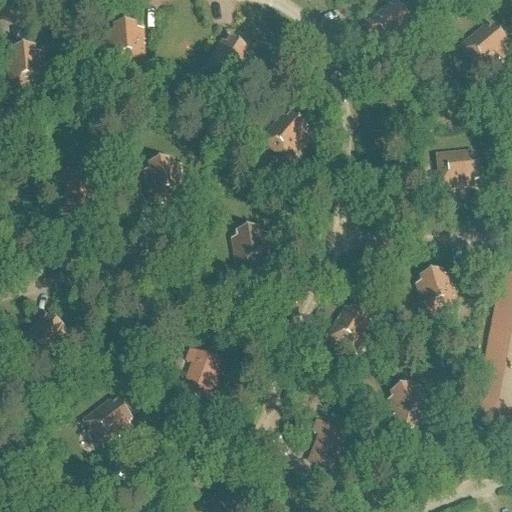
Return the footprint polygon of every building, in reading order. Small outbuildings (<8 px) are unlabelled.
[(363,32),(385,57),(411,36),(407,31),(412,27),(398,11),(393,15),(389,10),(363,32)] [(115,31),(115,37),(109,38),(112,72),(146,69),(143,35),(137,36),(136,30),(115,31)] [(460,53),(479,77),(481,79),(507,58),(503,53),(508,49),(494,33),(489,37),(486,32),(460,53)] [(223,47),(204,75),(233,94),(251,65),(246,62),(249,57),(232,45),(228,50),(223,47)] [(45,91),(41,58),(35,59),(34,52),(13,54),(14,61),(8,61),(11,95),(45,91)] [(308,134),(292,120),(288,125),(283,121),(261,147),(287,169),(309,143),(304,139),(308,134)] [(480,184),(479,179),(478,163),(472,163),(471,157),(437,161),(441,194),(474,191),(474,185),(480,184)] [(172,171),(171,165),(150,169),(151,175),(145,177),(151,210),(184,204),(178,170),(172,171)] [(68,188),(66,214),(92,217),(95,179),(63,175),(62,187),(68,188)] [(272,272),(266,239),(260,240),(259,234),(237,238),(239,244),(232,245),(238,278),(272,272)] [(421,283),(423,288),(417,290),(426,323),(459,313),(449,281),(443,282),(442,277),(421,283)] [(328,342),(356,360),(375,331),(369,328),(373,323),(355,311),(351,316),(346,313),(328,342)] [(21,353),(49,372),(68,344),(63,340),(66,335),(48,323),(45,328),(40,325),(21,353)] [(193,369),(184,395),(208,403),(222,367),(191,356),(187,367),(193,369)] [(419,393),(413,395),(411,390),(391,398),(394,404),(388,406),(402,437),(432,424),(419,393)] [(84,427),(104,454),(131,433),(128,428),(132,425),(119,408),(114,411),(111,406),(84,427)] [(313,438),(320,441),(310,466),(334,476),(348,440),(318,427),(313,438)] [(253,505),(240,489),(235,492),(231,488),(205,509),(207,511),(250,511),(248,509),(253,505)]
